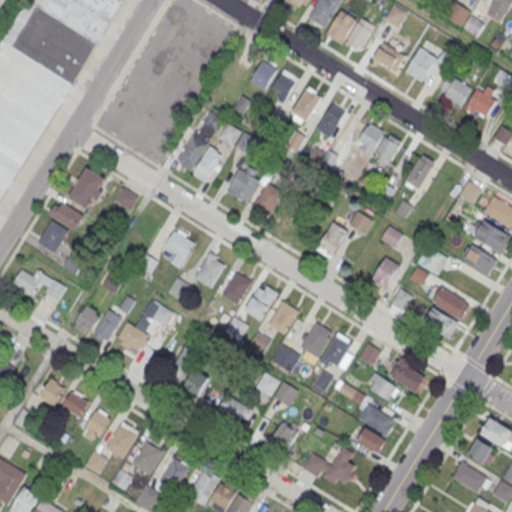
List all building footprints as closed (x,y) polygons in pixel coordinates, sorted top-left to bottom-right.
[(124,0),(0,201),(0,40),(1,39),(24,0),(124,0)] [(306,0),(283,0),(282,1),(301,11),(306,0)] [(325,29),(341,0),(318,0),(307,19),(325,29)] [(511,0),(493,0),(485,14),(501,23),(511,1),(511,0)] [(399,26),(407,11),(393,3),(384,19),(399,26)] [(485,23),(458,5),(450,18),(477,36),(485,23)] [(373,26),(342,8),(327,33),(358,52),(373,26)] [(373,59),(396,71),(405,54),(382,41),(373,59)] [(453,56),(443,50),(438,58),(420,47),(405,71),(423,82),(434,64),(444,70),(453,56)] [(250,81),(266,89),(277,69),(261,60),(250,81)] [(298,78),(282,69),(270,91),(285,100),(298,78)] [(511,81),(511,76),(499,69),(493,82),(507,90),(511,81)] [(471,89),(450,74),(438,91),(459,106),(471,89)] [(307,123),(322,94),(306,86),(291,114),(307,123)] [(477,87),(465,108),(485,120),(497,101),(490,96),(491,95),(477,87)] [(346,111),(331,103),(316,128),(330,137),(346,111)] [(176,161),(191,171),(223,120),(207,110),(176,161)] [(373,156),(383,130),(367,123),(357,150),(373,156)] [(239,130),(227,124),(220,138),(232,144),(239,130)] [(299,152),(305,135),(292,131),(286,148),(299,152)] [(250,154),(257,139),(243,133),(236,147),(250,154)] [(401,146),(387,137),(372,158),(386,167),(401,146)] [(223,154),(210,146),(192,173),(205,182),(223,154)] [(436,161),(421,153),(405,182),(420,190),(436,161)] [(239,167),(227,193),(247,203),(260,177),(239,167)] [(89,210),(107,181),(86,168),(68,198),(89,210)] [(473,204),(483,189),(469,180),(459,195),(473,204)] [(282,191),(265,184),(254,208),(271,215),(282,191)] [(114,201),(130,210),(138,196),(122,187),(114,201)] [(484,209),(511,228),(511,207),(494,195),(484,209)] [(49,217),(75,231),(84,216),(57,201),(49,217)] [(291,232),(299,216),(281,208),(274,224),(291,232)] [(365,234),(373,220),(357,210),(348,224),(365,234)] [(503,252),(511,235),(511,234),(481,218),(471,235),(503,252)] [(55,253),(68,232),(50,221),(38,242),(55,253)] [(348,231),(332,222),(316,248),(332,258),(348,231)] [(396,247),(404,233),(389,225),(381,238),(396,247)] [(179,232),(165,255),(181,265),(195,242),(179,232)] [(462,258),(489,274),(498,260),(471,243),(462,258)] [(417,262),(438,275),(448,258),(427,245),(417,262)] [(74,274),(82,263),(70,254),(61,265),(74,274)] [(209,254),(195,276),(210,286),(225,264),(209,254)] [(384,289),(400,266),(387,256),(370,279),(384,289)] [(31,298),(38,286),(59,298),(66,286),(36,269),(32,276),(21,270),(11,286),(31,298)] [(235,271),(221,293),(237,303),(251,281),(235,271)] [(104,286),(117,291),(121,278),(108,274),(104,286)] [(182,300),(191,284),(176,276),(167,292),(182,300)] [(467,302),(440,285),(430,301),(458,318),(467,302)] [(259,286),(245,309),(261,319),(275,296),(259,286)] [(412,296),(400,289),(391,303),(404,311),(412,296)] [(282,300),(268,323),(284,333),(298,310),(282,300)] [(74,327),(89,334),(101,312),(86,305),(74,327)] [(152,316),(163,324),(171,313),(160,305),(152,316)] [(446,336),(455,321),(432,308),(423,323),(446,336)] [(122,319),(109,309),(92,334),(105,343),(122,319)] [(237,334),(241,323),(232,319),(227,330),(237,334)] [(315,321),(301,344),(317,354),(331,331),(315,321)] [(115,341),(138,355),(149,335),(127,322),(115,341)] [(335,332),(320,354),(336,364),(351,342),(335,332)] [(250,346),(261,354),(269,341),(258,334),(250,346)] [(382,352),(367,343),(358,357),(373,366),(382,352)] [(272,360),(290,372),(301,357),(283,345),(272,360)] [(181,384),(197,354),(183,346),(167,376),(181,384)] [(388,379),(418,393),(426,374),(396,361),(388,379)] [(183,390),(198,398),(209,378),(194,370),(183,390)] [(333,378),(321,371),(312,388),(324,394),(333,378)] [(398,390),(374,373),(366,386),(390,402),(398,390)] [(49,376),(35,398),(51,408),(65,386),(49,376)] [(339,392),(351,399),(356,391),(343,384),(339,392)] [(71,389),(61,405),(78,415),(88,399),(71,389)] [(244,424),(252,409),(226,395),(218,411),(244,424)] [(396,420),(368,404),(359,420),(367,425),(357,442),(376,454),(386,437),(396,420)] [(95,408),(81,430),(97,440),(111,418),(95,408)] [(480,432),(509,450),(511,445),(511,429),(490,416),(480,432)] [(120,422),(106,445),(122,455),(136,432),(120,422)] [(297,431),(281,422),(270,443),(287,452),(297,431)] [(487,465),(496,448),(477,438),(468,454),(487,465)] [(146,439),(132,462),(148,472),(162,449),(146,439)] [(304,466),(346,489),(358,467),(349,462),(354,454),(342,447),(332,465),(311,453),(304,466)] [(97,471),(105,459),(96,453),(88,465),(97,471)] [(173,456),(159,478),(175,488),(189,466),(173,456)] [(0,457),(26,473),(7,504),(0,499),(0,457)] [(511,482),(511,459),(503,478),(511,482)] [(479,495),(490,481),(465,460),(454,474),(479,495)] [(205,504),(220,478),(203,469),(188,495),(205,504)] [(511,484),(501,478),(493,491),(507,499),(511,490),(511,484)] [(12,511),(29,511),(40,496),(24,487),(10,510),(12,511)] [(238,491),(225,511),(247,511),(254,501),(238,491)] [(33,511),(65,511),(42,497),(33,511)] [(480,502),(465,507),(467,511),(488,511),(485,500),(480,502)]
